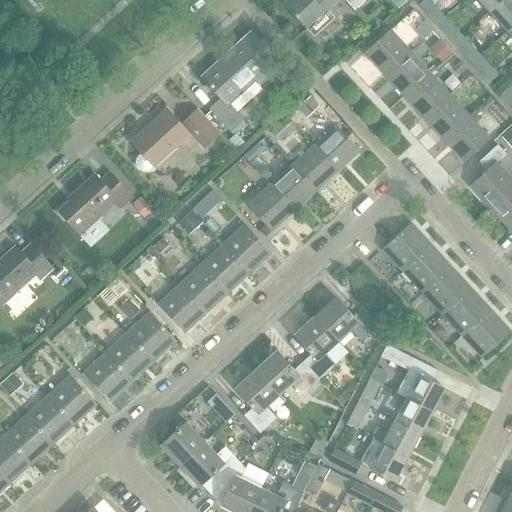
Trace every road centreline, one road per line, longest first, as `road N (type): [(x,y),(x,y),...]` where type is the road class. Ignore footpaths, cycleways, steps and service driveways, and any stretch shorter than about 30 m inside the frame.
road 1 (residential): [(108,447),(414,176)]
road 2 (residential): [(0,211),(232,0)]
road 3 (residential): [(511,287),(414,176)]
road 4 (residential): [(455,511),(511,398)]
